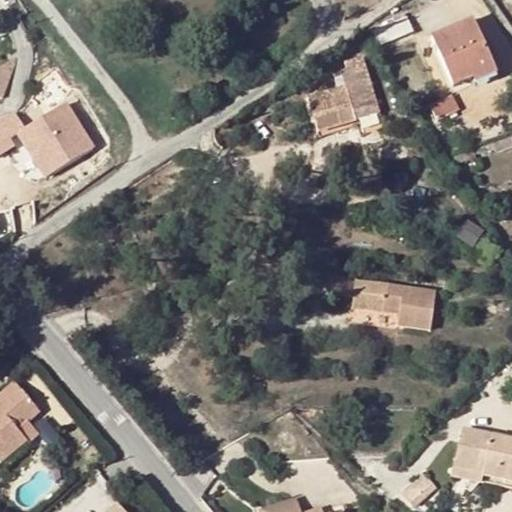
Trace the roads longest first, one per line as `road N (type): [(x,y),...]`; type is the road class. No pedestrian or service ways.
road 1 (residential): [(0,268),(396,0)]
road 2 (residential): [(0,294),(181,511)]
road 3 (unknown): [(170,153),(46,0)]
